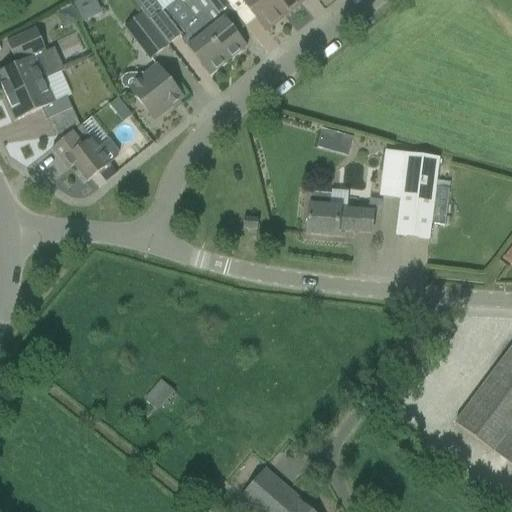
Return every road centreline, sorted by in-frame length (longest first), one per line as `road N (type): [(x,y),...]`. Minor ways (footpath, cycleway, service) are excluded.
road 1 (residential): [(158,246),(173,189),(194,152),(285,52),(358,0)]
road 2 (unclassified): [(511,306),(229,269)]
road 3 (unknown): [(485,304),(444,392),(445,421),(511,477)]
road 4 (residential): [(158,246),(5,220)]
